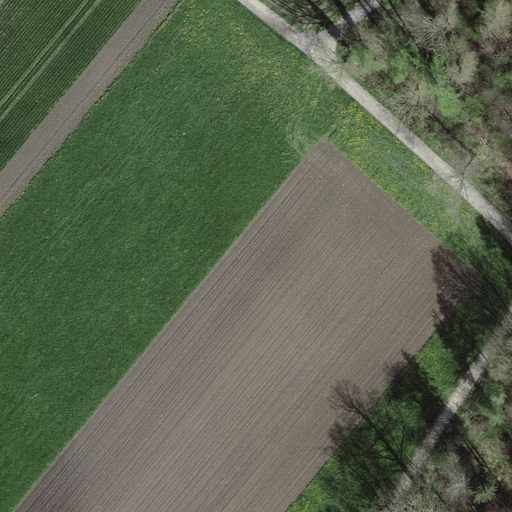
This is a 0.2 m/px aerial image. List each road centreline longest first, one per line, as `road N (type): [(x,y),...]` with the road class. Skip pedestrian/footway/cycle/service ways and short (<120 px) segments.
road 1 (track): [(511,234),(303,45)]
road 2 (track): [(377,511),(511,314)]
